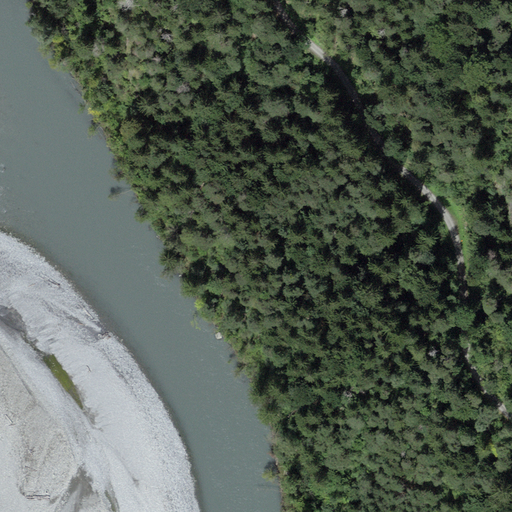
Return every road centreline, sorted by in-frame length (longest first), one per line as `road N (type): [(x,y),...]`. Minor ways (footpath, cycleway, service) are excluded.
road 1 (track): [(511,418),(472,369),(453,239),(436,200),(379,143),(340,73),(273,0)]
road 2 (track): [(256,511),(163,403)]
